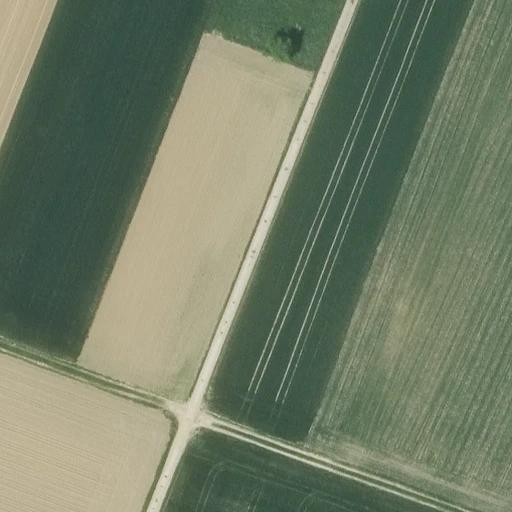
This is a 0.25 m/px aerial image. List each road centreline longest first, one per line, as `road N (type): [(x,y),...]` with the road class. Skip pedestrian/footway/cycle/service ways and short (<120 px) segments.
road 1 (track): [(352,0),(154,511)]
road 2 (track): [(0,347),(455,511)]
